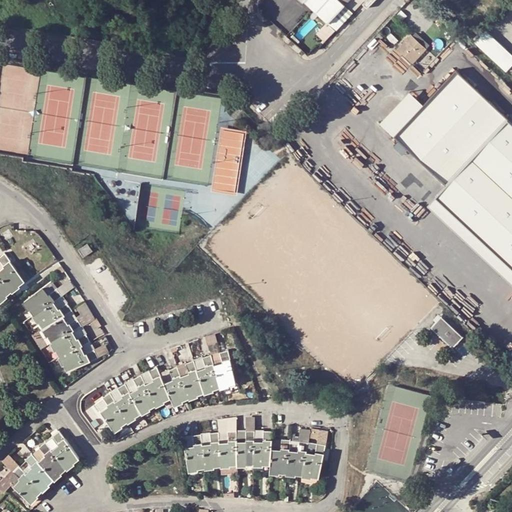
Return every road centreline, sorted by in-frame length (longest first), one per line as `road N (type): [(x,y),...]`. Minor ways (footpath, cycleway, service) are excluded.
road 1 (residential): [(97,459),(203,412),(326,407),(341,417),(335,494),(317,510),(116,504),(93,473)]
road 2 (residential): [(57,404),(132,347),(49,228),(15,199)]
road 3 (unclassified): [(0,39),(246,75)]
road 4 (unclassified): [(246,75),(305,76),(379,0)]
road 5 (secondary): [(511,423),(428,511)]
